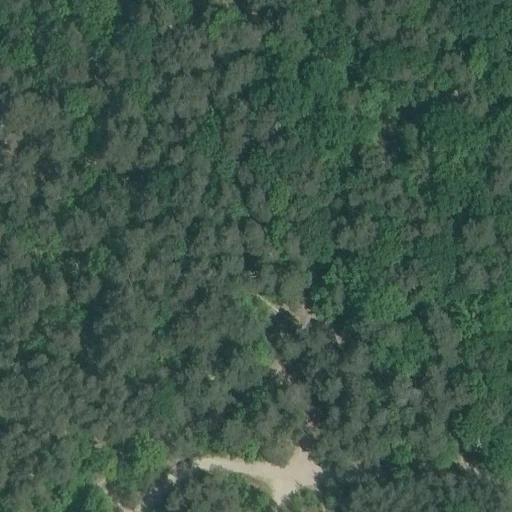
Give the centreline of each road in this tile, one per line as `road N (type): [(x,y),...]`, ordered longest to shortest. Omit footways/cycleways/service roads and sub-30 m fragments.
road 1 (track): [(511,55),(416,95),(368,142),(347,214),(310,294),(297,369)]
road 2 (track): [(511,488),(471,468),(285,476),(216,465),(187,471),(143,511)]
road 3 (track): [(297,369),(139,435),(66,500)]
road 4 (track): [(297,369),(307,422),(273,511)]
